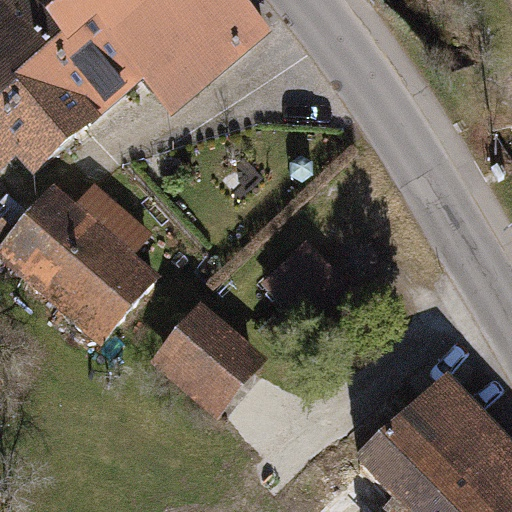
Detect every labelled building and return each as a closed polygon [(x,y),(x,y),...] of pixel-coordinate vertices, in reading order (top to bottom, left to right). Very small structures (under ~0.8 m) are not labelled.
[(0,0),(0,177),(18,199),(132,102),(160,135),(271,41),(235,0),(0,0)] [(155,295),(52,205),(0,264),(0,291),(89,369),(155,295)] [(303,257),(259,303),(323,362),(366,316),(303,257)] [(195,325),(148,387),(217,439),(264,378),(195,325)] [(468,511),(511,469),(441,398),(325,511),(468,511)] [(511,511),(511,469),(468,511),(511,511)]
